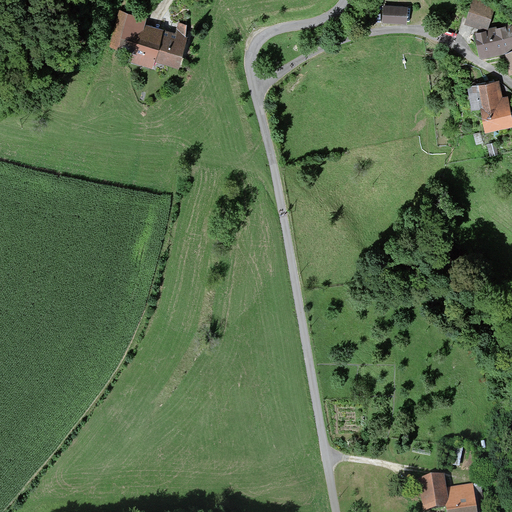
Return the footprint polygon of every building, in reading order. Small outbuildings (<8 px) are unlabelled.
[(481,0),(472,0),(466,21),(475,24),(477,22),(487,26),(494,4),(481,0)] [(408,5),(384,4),(383,20),(407,22),(408,5)] [(147,16),(120,9),(109,46),(131,53),(129,61),(153,68),(156,60),(180,67),(190,36),(145,23),(147,16)] [(511,50),(511,22),(475,29),(480,55),(483,56),(506,52),(511,50)] [(481,103),(485,126),(511,122),(507,97),(500,98),(497,81),(470,86),(473,104),(481,103)] [(423,511),(446,508),(444,492),(442,479),(419,482),(423,511)] [(446,508),(446,511),(474,511),(472,488),(444,492),(446,508)]
